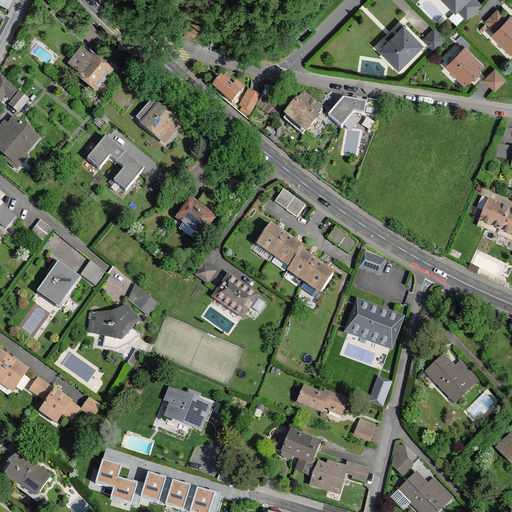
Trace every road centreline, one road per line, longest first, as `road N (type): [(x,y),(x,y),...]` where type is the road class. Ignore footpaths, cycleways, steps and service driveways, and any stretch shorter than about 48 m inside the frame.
road 1 (tertiary): [(427,263),(311,188),(139,44)]
road 2 (residential): [(427,263),(370,511)]
road 3 (residential): [(282,76),(511,108)]
road 4 (residential): [(139,44),(282,76)]
